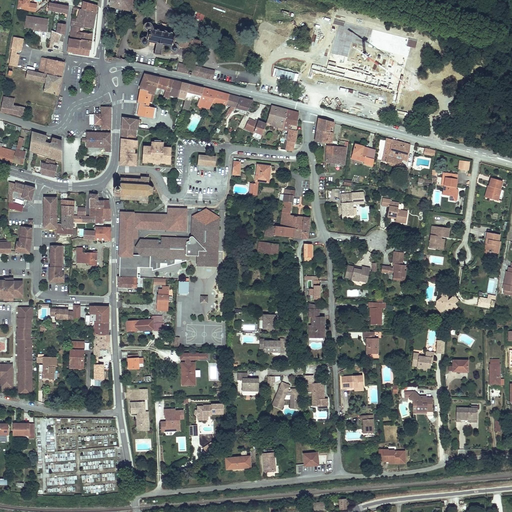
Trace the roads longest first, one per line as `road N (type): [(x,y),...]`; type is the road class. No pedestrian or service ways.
road 1 (residential): [(310,153),(189,147),(176,196),(152,171),(113,167)]
road 2 (residential): [(325,235),(337,477)]
road 3 (residential): [(133,496),(337,477)]
road 4 (residential): [(337,477),(511,456)]
road 5 (tertiary): [(310,109),(478,154)]
road 6 (tertiary): [(145,68),(310,109)]
road 7 (unclassified): [(511,488),(388,500),(351,511)]
road 8 (residential): [(0,398),(52,410),(120,411)]
road 9 (residential): [(101,182),(113,210),(114,299)]
